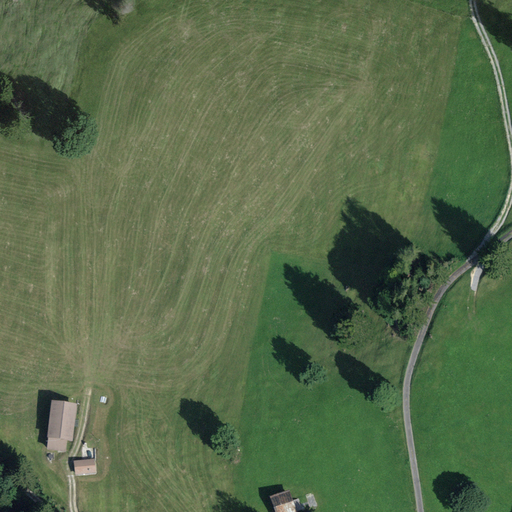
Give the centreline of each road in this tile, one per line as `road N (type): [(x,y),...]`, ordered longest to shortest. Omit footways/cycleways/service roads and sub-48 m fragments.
road 1 (track): [(511,232),(451,279),(410,367),(406,414),(421,511)]
road 2 (track): [(472,0),(511,148)]
